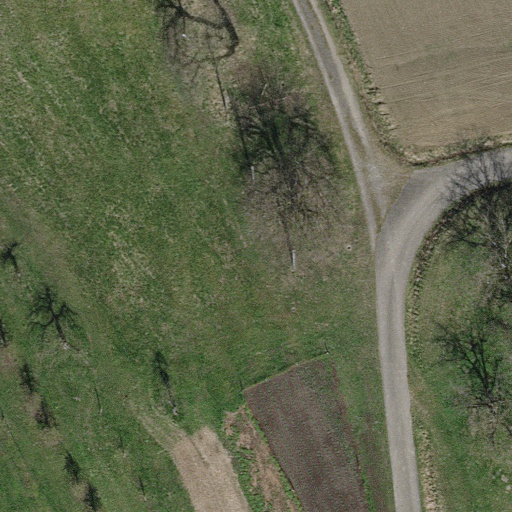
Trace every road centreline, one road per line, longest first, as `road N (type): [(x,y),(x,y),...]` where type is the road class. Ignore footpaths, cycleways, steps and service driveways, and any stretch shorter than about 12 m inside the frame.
road 1 (track): [(401,511),(386,304),(396,221),(433,185),(511,169)]
road 2 (track): [(306,0),(396,221)]
